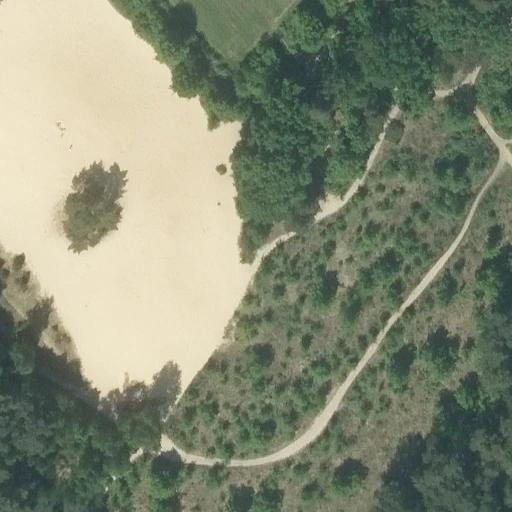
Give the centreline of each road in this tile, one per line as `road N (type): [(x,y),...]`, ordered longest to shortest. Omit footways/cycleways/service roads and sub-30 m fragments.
road 1 (track): [(511,144),(459,240),(309,436),(275,458),(232,466),(147,445),(0,352)]
road 2 (track): [(96,511),(153,436),(238,271),(237,186),(249,139),(306,102),(344,0)]
road 3 (track): [(511,17),(464,92),(511,161)]
